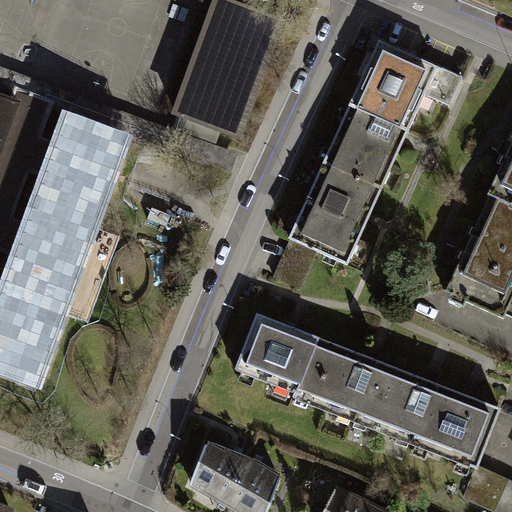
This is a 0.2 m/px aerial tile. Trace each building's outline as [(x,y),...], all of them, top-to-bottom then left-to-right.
[(223,0),(218,0),(177,116),(181,118),(176,132),(212,144),(216,131),(235,138),(277,19),(223,0)] [(380,42),(350,106),(405,131),(423,93),(435,67),(380,42)] [(459,78),(435,67),(423,93),(447,104),(459,78)] [(176,132),(1,69),(0,70),(0,89),(231,171),(237,153),(212,144),(176,132)] [(42,105),(41,107),(21,100),(22,98),(20,97),(18,103),(0,96),(0,370),(29,382),(30,380),(29,379),(117,141),(118,141),(119,139),(73,123),(62,153),(31,142),(44,105),(42,105)] [(379,188),(405,131),(350,106),(324,163),(379,188)] [(487,195),(489,196),(511,206),(511,143),(511,144),(505,141),(500,154),(505,157),(487,195)] [(344,264),(379,188),(324,163),(289,239),(315,251),(344,264)] [(511,299),(511,206),(489,196),(470,238),(465,236),(460,248),(464,250),(445,293),(503,319),(511,299)] [(298,288),(315,251),(289,239),(272,276),(298,288)] [(234,370),(296,394),(317,339),(255,316),(234,370)] [(294,399),(352,421),(375,361),(317,339),(296,394),(294,399)] [(352,421),(411,443),(434,384),(375,361),(352,421)] [(499,409),(434,384),(411,443),(477,468),(499,409)] [(190,483),(227,504),(244,461),(204,445),(190,483)] [(265,469),(244,461),(227,504),(240,511),(265,511),(279,479),(263,473),(265,469)] [(493,511),(506,482),(477,468),(463,497),(493,511)] [(511,511),(511,484),(506,482),(493,511),(495,511),(511,511)] [(323,511),(363,511),(368,503),(335,487),(323,511)] [(385,511),(368,503),(363,511),(385,511)]
